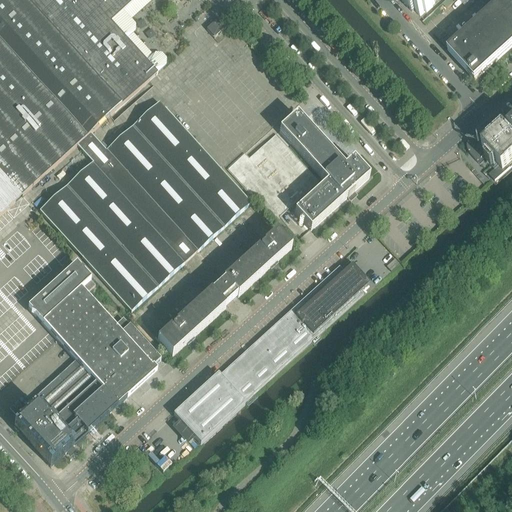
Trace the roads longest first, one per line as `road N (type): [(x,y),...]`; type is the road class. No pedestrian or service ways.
road 1 (tertiary): [(56,496),(405,181)]
road 2 (unclassified): [(241,0),(405,181)]
road 3 (motorway): [(511,337),(341,511)]
road 4 (unclassified): [(427,161),(279,0)]
road 5 (motorway): [(392,511),(511,389)]
road 6 (unclassified): [(483,111),(383,0)]
